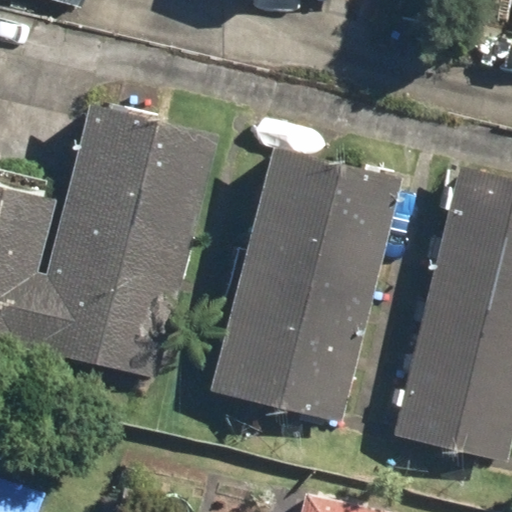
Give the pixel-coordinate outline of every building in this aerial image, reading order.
[(46,0),(77,9),(79,0),(46,0)] [(0,337),(156,376),(217,130),(84,97),(41,271),(33,269),(51,195),(0,182),(0,337)] [(336,421),(398,174),(268,141),(205,389),(336,421)] [(502,460),(511,418),(511,175),(458,162),(391,433),(502,460)] [(389,511),(391,507),(304,486),(298,511),(389,511)]
